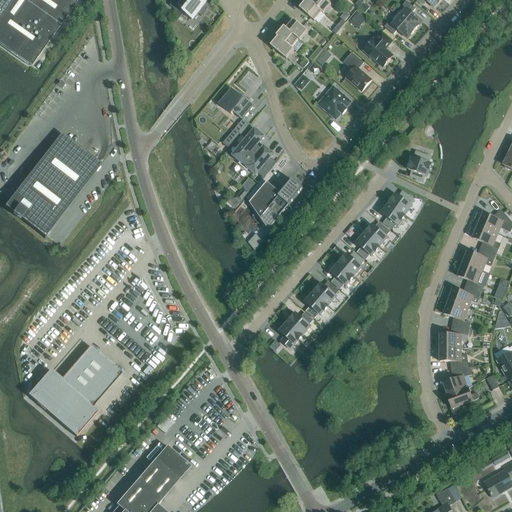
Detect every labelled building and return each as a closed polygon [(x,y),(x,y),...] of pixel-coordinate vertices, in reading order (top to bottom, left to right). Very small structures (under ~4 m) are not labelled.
[(74,1),(72,0),(0,0),(0,45),(28,65),(74,1)] [(173,0),(169,6),(176,11),(172,17),(177,21),(183,14),(191,20),(198,11),(202,15),(201,16),(201,17),(208,8),(203,5),(205,2),(201,0),(173,0)] [(324,14),(307,0),(300,9),(314,21),(322,13),(323,14),(324,14)] [(331,5),(325,0),(310,0),(309,1),(307,0),(324,14),(331,5)] [(441,0),(415,0),(420,4),(422,0),(424,0),(434,8),(441,0)] [(404,13),(400,18),(415,31),(422,23),(412,14),(416,9),(407,2),(400,10),(404,13)] [(358,14),(350,23),(358,29),(366,20),(358,14)] [(415,31),(400,18),(395,23),(391,19),(384,27),(394,35),(398,31),(408,39),(415,31)] [(308,32),(293,20),(286,29),(285,27),(284,28),(300,41),(308,32)] [(341,29),(346,23),(342,20),(338,26),(341,29)] [(336,35),(341,29),(338,26),(332,32),(336,35)] [(300,41),(284,28),(277,36),(294,51),(292,48),(299,40),(300,42),(300,41)] [(388,52),(387,48),(392,42),(382,33),(375,41),(373,39),(363,51),(383,68),(393,56),(388,52)] [(294,51),(277,36),(277,37),(278,38),(271,47),(286,60),(294,51)] [(318,56),(323,50),(319,47),(314,53),(318,56)] [(313,62),(318,56),(314,53),(309,59),(313,62)] [(362,92),(372,81),(359,70),(364,64),(352,53),(343,63),(353,71),(346,79),(362,92)] [(319,59),(316,63),(322,68),(325,65),(319,59)] [(304,69),(309,63),(305,60),(300,66),(304,69)] [(303,76),(296,85),(302,90),(309,81),(303,76)] [(333,88),(318,105),(333,118),(338,112),(343,115),(347,110),(346,109),(351,103),(333,88)] [(232,91),(220,105),(231,115),(233,113),(242,121),(243,121),(244,120),(255,107),(248,101),(247,103),(232,91)] [(234,130),(228,138),(233,142),(240,134),(241,136),(247,129),(240,123),(234,130)] [(261,142),(264,138),(260,134),(255,130),(248,137),(246,136),(239,145),(241,147),(233,156),(241,163),(239,164),(247,171),(249,169),(256,176),(258,174),(259,175),(268,165),(266,164),(273,156),(274,155),(267,149),(264,147),(260,153),(255,149),(261,142)] [(101,166),(101,165),(99,167),(60,137),(62,135),(61,134),(4,208),(5,208),(7,206),(46,236),(44,238),(45,239),(101,166)] [(429,164),(432,158),(416,152),(414,159),(413,158),(408,171),(412,172),(410,178),(423,182),(425,176),(427,177),(431,165),(429,164)] [(289,206),(303,190),(293,181),(281,194),(267,183),(250,204),(268,231),(279,218),(277,212),(288,206),(289,206)] [(244,189),(236,199),(241,203),(249,193),(244,189)] [(396,195),(389,205),(405,217),(412,206),(410,205),(414,200),(405,194),(401,199),(396,195)] [(233,199),(228,204),(236,211),(242,204),(236,199),(235,201),(233,199)] [(389,205),(382,215),(387,219),(384,224),(392,230),(396,225),(398,227),(405,217),(389,205)] [(511,229),(511,223),(503,214),(499,218),(498,220),(483,214),(478,227),(498,235),(500,229),(510,233),(511,229)] [(373,226),(365,235),(380,248),(388,239),(386,237),(390,232),(382,225),(378,230),(373,226)] [(495,242),(498,235),(478,227),(473,239),(487,245),(484,251),(496,256),(501,245),(495,242)] [(263,243),(256,235),(248,245),(255,252),(263,243)] [(365,235),(357,244),(362,249),(358,253),(366,260),(370,256),(372,257),(380,248),(365,235)] [(483,272),(487,260),(493,262),(496,256),(484,251),(481,257),(468,252),(463,264),(483,272)] [(347,255),(339,264),(354,277),(362,268),(360,266),(364,262),(356,255),(352,259),(347,255)] [(339,264),(331,274),(336,278),(332,283),(340,290),(344,285),(346,287),(354,277),(339,264)] [(483,272),(463,264),(458,277),(472,282),(469,288),(481,293),(489,275),(483,272)] [(322,285),(314,294),(329,307),(337,298),(330,292),(334,287),(331,284),(327,289),(322,285)] [(469,309),(473,297),(479,299),(481,293),(469,288),(467,294),(453,290),(448,302),(469,309)] [(498,289),(494,297),(502,300),(505,292),(498,289)] [(314,294),(305,303),(310,308),(306,312),(314,319),(319,315),(320,316),(329,307),(314,294)] [(464,322),(469,309),(448,302),(444,315),(458,320),(457,322),(456,328),(469,331),(470,323),(464,322)] [(296,314),(288,323),(303,336),(311,327),(309,325),(313,321),(305,314),(301,318),(296,314)] [(288,323),(280,333),(285,337),(281,342),(290,350),(294,345),(295,346),(296,344),(303,336),(288,323)] [(461,349),(461,336),(468,337),(469,331),(456,328),(455,334),(455,335),(440,335),(440,349),(461,349)] [(92,409),(122,374),(91,347),(62,381),(58,378),(55,382),(49,382),(45,379),(31,396),(77,436),(76,437),(99,411),(98,411),(96,413),(92,409)] [(467,356),(461,356),(461,349),(440,349),(440,362),(455,362),(455,365),(456,371),(469,369),(467,356)] [(505,374),(509,382),(511,380),(511,354),(511,353),(498,361),(502,369),(501,370),(504,375),(505,374)] [(468,390),(468,389),(463,377),(472,376),(471,368),(469,369),(456,371),(457,377),(458,379),(444,384),(448,397),(468,390)] [(493,377),(487,380),(493,391),(499,388),(493,377)] [(477,394),(471,396),(468,389),(468,390),(448,397),(450,403),(448,404),(452,414),(458,410),(457,408),(473,402),(479,399),(477,394)] [(155,511),(154,510),(180,480),(191,467),(167,446),(116,505),(124,511),(123,511),(155,511)] [(509,455),(511,453),(511,449),(498,457),(502,463),(511,458),(509,455)] [(487,463),(479,467),(482,472),(490,468),(487,463)] [(511,481),(510,479),(511,478),(511,463),(504,468),(505,471),(484,483),(493,499),(511,487),(511,481)] [(451,511),(449,507),(456,502),(448,489),(437,496),(444,508),(435,511),(451,511)]
